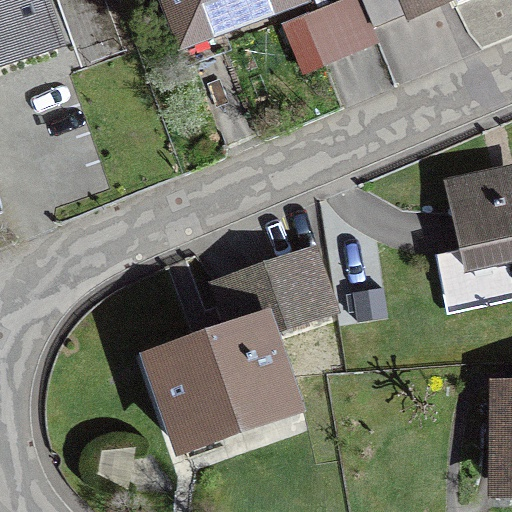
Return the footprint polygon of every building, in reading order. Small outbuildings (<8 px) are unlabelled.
[(0,0),(0,64),(55,45),(39,0),(0,0)] [(300,0),(166,0),(184,49),(213,38),(216,32),(300,0)] [(341,0),(307,14),(327,63),(377,43),(359,0),(341,0)] [(363,0),(374,23),(409,8),(405,0),(363,0)] [(411,13),(443,0),(405,0),(409,8),(411,13)] [(511,195),(499,199),(493,175),(448,185),(464,253),(437,259),(449,310),(511,295),(511,195)] [(295,409),(269,334),(334,311),(314,251),(216,285),(233,333),(151,362),(181,449),(295,409)] [(511,391),(500,391),(499,487),(511,486),(511,391)]
